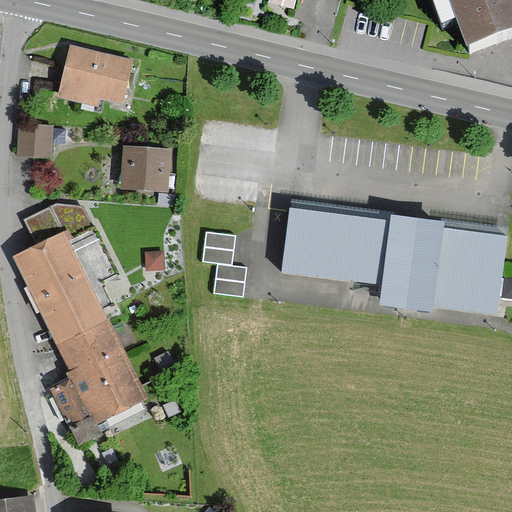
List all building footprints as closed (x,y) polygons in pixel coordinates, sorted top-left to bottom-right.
[(511,2),(511,0),(450,0),(470,54),(511,38),(511,2)] [(131,64),(71,50),(60,94),(83,99),(85,89),(98,92),(98,95),(122,101),(131,64)] [(36,127),(21,126),(19,155),(34,156),(36,127)] [(152,154),(128,152),(126,185),(163,188),(166,155),(158,154),(158,148),(152,148),(152,154)] [(61,343),(108,319),(92,288),(119,275),(80,201),(55,214),(66,236),(19,261),(61,343)] [(395,223),(290,209),(282,272),(386,286),(385,294),(430,300),(429,306),(497,315),(507,237),(439,228),(438,235),(394,229),(395,223)] [(236,236),(206,233),(203,262),(217,264),(214,294),(243,297),(247,268),(232,266),(236,236)] [(108,319),(61,343),(76,372),(49,386),(78,441),(152,402),(108,319)] [(25,511),(24,500),(0,503),(0,511),(25,511)]
